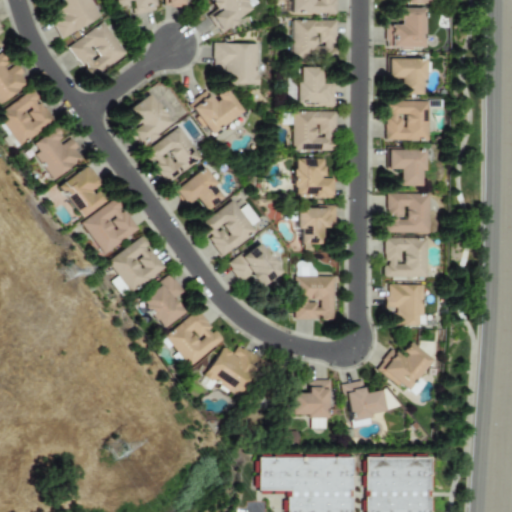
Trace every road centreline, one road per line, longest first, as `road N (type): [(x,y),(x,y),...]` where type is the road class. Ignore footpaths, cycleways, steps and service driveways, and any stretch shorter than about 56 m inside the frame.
road 1 (residential): [(17,0),(29,35),(221,302),(261,334),(303,350),(359,342)]
road 2 (primary): [(493,0),(473,511)]
road 3 (residential): [(359,342),(359,0)]
